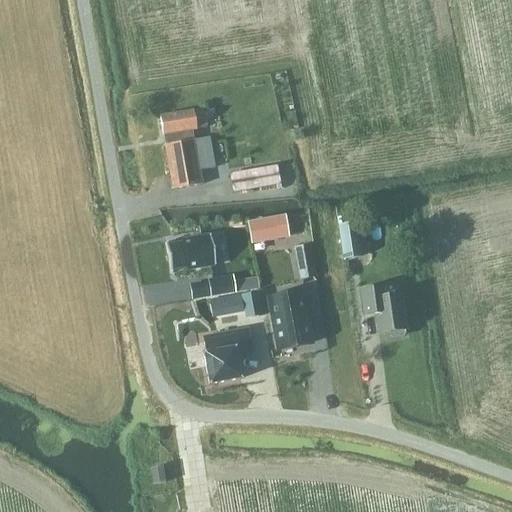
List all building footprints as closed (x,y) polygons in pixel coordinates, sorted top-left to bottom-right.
[(195,130),(205,128),(202,110),(192,112),(192,111),(159,117),(172,190),(201,185),(191,131),(196,130),(195,130)] [(210,197),(268,188),(266,176),(208,184),(210,197)] [(283,216),(247,223),(251,243),(287,237),(283,216)] [(338,226),(343,260),(360,257),(355,224),(338,226)] [(166,246),(166,243),(164,244),(170,274),(171,274),(171,271),(186,268),(186,271),(214,266),(209,236),(181,241),(181,244),(166,246)] [(309,246),(293,249),(293,250),(298,249),(300,260),(295,261),(299,280),(315,277),(309,246)] [(231,277),(207,281),(210,297),(258,289),(256,279),(232,283),(231,277)] [(359,291),(363,316),(375,314),(378,334),(388,332),(389,337),(392,339),(401,337),(404,334),(403,330),(404,330),(399,295),(383,298),(382,288),(359,291)] [(256,292),(240,295),(244,318),(260,315),(256,292)] [(268,299),(277,350),(310,344),(300,293),(268,299)] [(247,330),(202,337),(205,354),(203,354),(208,386),(238,380),(234,356),(251,353),(247,330)] [(152,487),(165,485),(162,469),(151,471),(152,487)]
